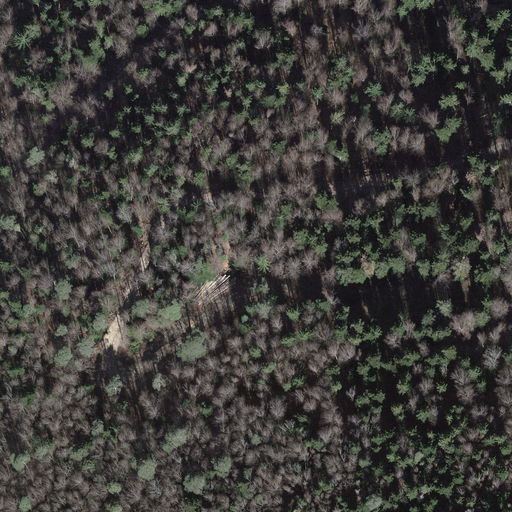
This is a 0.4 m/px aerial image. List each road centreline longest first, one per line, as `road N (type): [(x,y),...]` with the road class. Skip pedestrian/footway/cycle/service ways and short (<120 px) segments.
road 1 (track): [(511,312),(436,297),(269,294),(235,302),(135,370),(115,367),(110,349),(141,268),(187,203),(348,187),(511,144)]
road 2 (track): [(0,196),(67,117),(115,84),(170,27),(251,0)]
